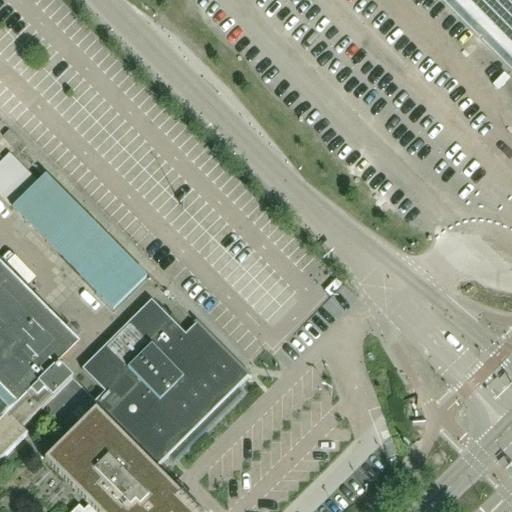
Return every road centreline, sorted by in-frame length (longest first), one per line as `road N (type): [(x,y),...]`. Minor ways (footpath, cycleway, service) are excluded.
road 1 (unclassified): [(384,286),(101,0)]
road 2 (unclassified): [(384,286),(411,324),(511,421)]
road 3 (unclassified): [(511,365),(440,306),(384,286)]
road 4 (primary): [(511,426),(425,511)]
